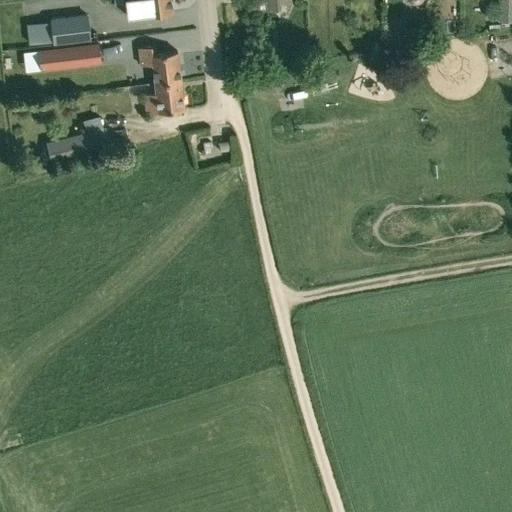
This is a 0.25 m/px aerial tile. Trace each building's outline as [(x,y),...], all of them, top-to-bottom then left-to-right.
[(135,16),(172,12),(170,0),(125,0),(127,17),(135,16)] [(268,12),(266,0),(245,0),(248,18),(268,15),(268,12)] [(275,0),(266,0),(268,12),(277,12),(275,0)] [(511,0),(501,0),(501,23),(511,23),(511,0)] [(90,39),(87,14),(51,19),(54,44),(90,39)] [(38,50),(41,71),(101,64),(98,43),(38,50)] [(156,82),(180,79),(177,50),(156,53),(155,45),(139,47),(141,65),(152,64),(155,82),(156,82)] [(511,50),(499,53),(502,74),(511,72),(511,50)] [(184,108),(180,79),(156,82),(155,82),(156,92),(143,93),(146,113),(184,108)] [(94,129),(85,132),(45,141),(50,163),(99,150),(94,129)]
